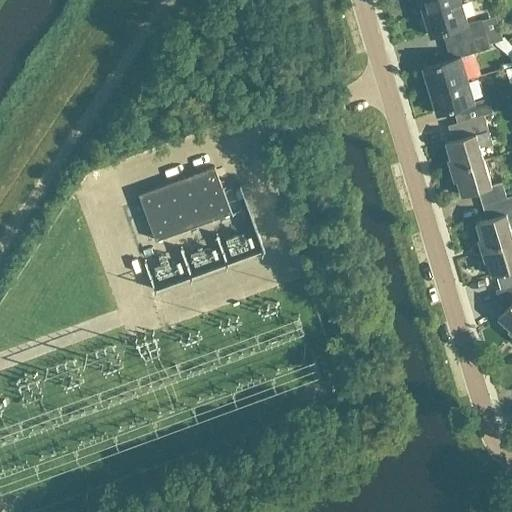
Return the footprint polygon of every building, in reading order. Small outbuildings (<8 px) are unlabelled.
[(418,0),(423,14),(461,2),(459,0),(418,0)] [(461,2),(423,14),(430,36),(457,28),(461,42),(486,35),(481,21),(467,24),(461,2)] [(490,48),(486,35),(461,42),(447,47),(451,61),(423,69),(430,92),(468,81),(461,58),(490,48)] [(474,102),(468,81),(430,92),(437,114),(465,106),(469,120),(485,116),(493,113),(489,98),(474,102)] [(485,116),(469,120),(448,127),(453,141),(446,144),(454,170),(485,160),(481,148),(493,144),(485,116)] [(483,206),(507,198),(503,183),(492,186),(485,160),(454,170),(461,196),(478,192),(483,206)] [(215,167),(138,195),(155,241),(232,214),(215,167)] [(511,196),(507,198),(483,206),(487,220),(476,224),(484,250),(511,242),(511,232),(511,230),(511,229),(511,196)] [(503,273),(508,288),(511,286),(511,242),(484,250),(492,276),(503,273)] [(266,245),(157,280),(162,294),(271,259),(266,245)] [(511,286),(508,288),(497,291),(503,313),(498,319),(511,331),(511,286)]
